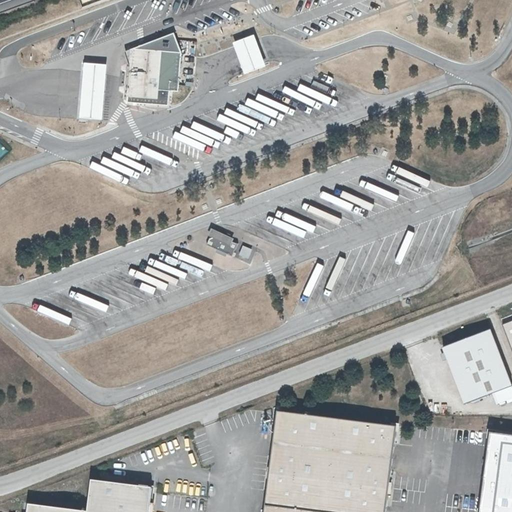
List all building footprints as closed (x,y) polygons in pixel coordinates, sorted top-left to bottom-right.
[(176,33),(133,51),(129,103),(171,106),(171,90),(180,91),(184,54),(176,33)] [(249,74),(270,66),(264,50),(258,35),(255,36),(237,43),(243,59),(249,74)] [(85,91),(83,118),(105,119),(107,93),(109,65),(88,64),(85,91)] [(211,229),(205,244),(232,254),(237,242),(232,240),(233,237),(211,229)] [(249,262),(253,248),(241,244),(237,258),(249,262)] [(511,315),(511,318),(502,323),(511,350),(511,315)] [(511,385),(488,326),(441,345),(465,406),(491,396),(495,405),(511,398),(511,385)] [(390,511),(401,429),(285,415),(272,511),(390,511)] [(511,511),(511,433),(489,431),(478,511),(511,511)] [(86,511),(78,511),(28,505),(27,511),(146,511),(149,490),(90,482),(86,511)]
